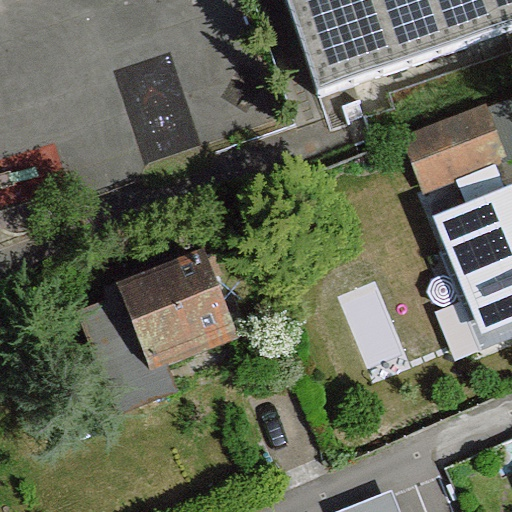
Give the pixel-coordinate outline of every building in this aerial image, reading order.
[(511,0),(283,0),(318,100),(511,35),(511,0)] [(511,103),(483,115),(500,162),(511,157),(511,103)] [(409,143),(427,190),(454,179),(493,164),(500,162),(483,115),(409,143)] [(506,197),(493,164),(454,179),(466,213),(506,197)] [(466,213),(445,221),(492,334),(511,326),(511,194),(506,197),(466,213)] [(200,259),(130,286),(160,365),(228,337),(200,259)] [(467,511),(462,500),(436,511),(467,511)]
